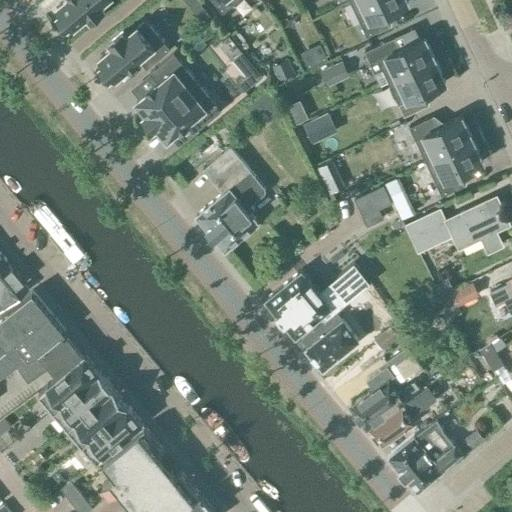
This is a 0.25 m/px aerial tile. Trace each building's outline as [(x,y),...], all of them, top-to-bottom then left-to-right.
[(100,3),(103,0),(64,0),(58,5),(61,9),(58,11),(68,23),(71,20),(74,24),(87,13),(91,17),(103,7),(100,3)] [(213,0),(223,12),(236,0),(213,0)] [(406,0),(352,0),(351,1),(367,35),(390,24),(384,13),(408,2),(406,0)] [(204,6),(196,13),(202,21),(211,14),(204,6)] [(170,48),(146,18),(126,35),(123,31),(110,41),(114,45),(100,56),(104,60),(101,63),(110,74),(113,71),(116,75),(138,57),(146,67),(170,48)] [(382,68),(388,81),(435,59),(424,36),(400,47),(395,35),(365,50),(375,71),(382,68)] [(312,47),(301,51),(308,67),(319,62),(312,47)] [(243,51),(242,51),(233,58),(246,74),(240,78),(237,81),(245,90),(263,75),(249,58),(243,51)] [(221,109),(198,80),(174,52),(150,72),(158,82),(137,100),(147,112),(144,114),(154,127),(157,124),(167,137),(189,119),(197,129),(221,109)] [(328,85),(350,75),(343,59),(320,70),(328,85)] [(445,81),(435,59),(388,81),(404,115),(427,104),(422,93),(445,81)] [(299,99),(286,105),(294,122),(308,116),(299,99)] [(409,126),(426,160),(472,138),(461,115),(438,126),(432,115),(409,126)] [(483,161),(472,138),(426,160),(442,194),(465,183),(459,172),(483,161)] [(223,192),(196,213),(225,248),(258,221),(246,206),(263,192),(263,185),(230,145),(204,167),(223,192)] [(0,147),(0,174),(13,164),(0,147)] [(361,211),(390,197),(383,182),(354,196),(361,211)] [(506,208),(499,193),(441,221),(435,209),(405,223),(418,252),(454,235),(459,246),(481,235),(487,246),(491,248),(499,244),(501,239),(496,228),(509,222),(503,209),(506,208)] [(405,194),(394,200),(402,217),(413,212),(405,194)] [(64,221),(45,236),(109,314),(127,298),(64,221)] [(29,285),(7,259),(0,264),(0,306),(1,308),(29,285)] [(354,261),(320,289),(302,268),(265,297),(296,334),(321,313),(325,317),(370,280),(354,261)] [(511,273),(511,274),(511,282),(492,292),(497,303),(506,299),(511,313),(511,312),(511,273)] [(457,305),(479,295),(473,282),(451,292),(457,305)] [(0,375),(17,364),(27,379),(50,364),(57,373),(84,352),(84,351),(84,352),(68,333),(65,335),(62,332),(65,329),(32,289),(0,315),(0,375)] [(308,344),(305,346),(322,367),(359,338),(336,309),(302,336),(308,344)] [(383,349),(400,336),(391,324),(374,337),(383,349)] [(490,342),(480,349),(492,368),(503,361),(490,342)] [(350,402),(367,425),(419,389),(414,381),(398,391),(394,385),(422,366),(408,345),(385,360),(388,363),(366,377),(372,387),(350,402)] [(53,408),(99,370),(84,352),(57,373),(58,374),(38,390),(53,408)] [(454,367),(471,392),(484,384),(467,358),(454,367)] [(113,386),(99,370),(53,408),(68,425),(113,386)] [(199,381),(180,397),(244,474),(263,459),(199,381)] [(369,425),(382,443),(415,420),(408,410),(414,406),(418,411),(437,398),(428,385),(369,425)] [(82,442),(128,403),(113,386),(68,425),(82,442)] [(142,421),(128,403),(82,442),(75,449),(80,455),(88,448),(97,459),(142,421)] [(4,416),(0,419),(0,433),(11,425),(4,416)] [(417,489),(442,468),(441,466),(462,450),(444,430),(436,417),(413,433),(388,454),(417,489)] [(144,424),(103,458),(115,473),(102,483),(109,492),(159,453),(159,452),(164,448),(144,424)] [(126,511),(145,511),(147,511),(175,511),(200,492),(181,468),(175,473),(167,463),(159,453),(109,492),(110,493),(119,485),(127,495),(135,505),(126,511)] [(80,511),(84,511),(92,506),(71,479),(61,487),(80,511)] [(215,511),(213,509),(214,508),(202,494),(178,511),(215,511)] [(11,511),(4,502),(0,505),(0,511),(11,511)]
